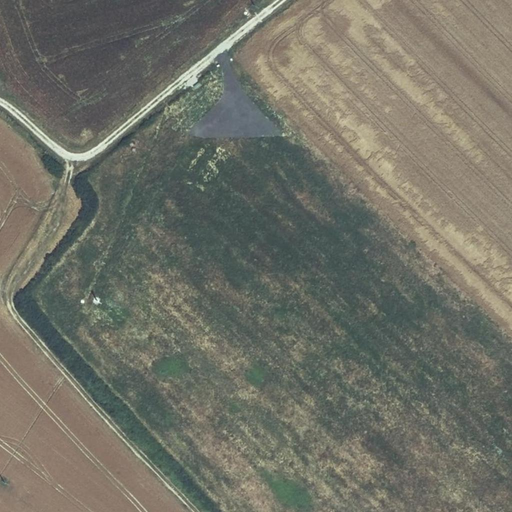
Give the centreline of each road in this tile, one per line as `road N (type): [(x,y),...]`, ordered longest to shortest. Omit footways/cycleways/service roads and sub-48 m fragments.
road 1 (track): [(196,511),(14,309),(10,288),(78,155)]
road 2 (track): [(286,0),(103,144),(78,155),(54,148),(0,101)]
